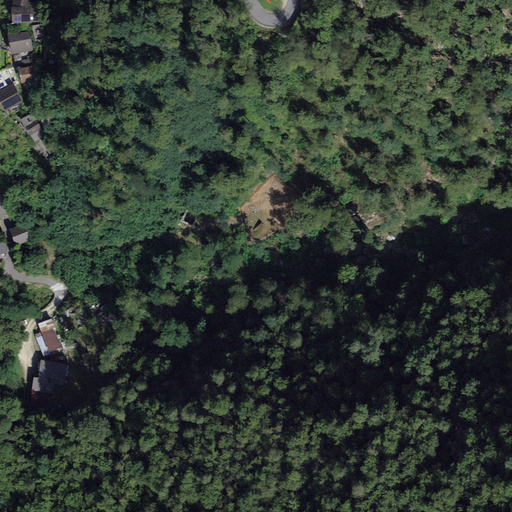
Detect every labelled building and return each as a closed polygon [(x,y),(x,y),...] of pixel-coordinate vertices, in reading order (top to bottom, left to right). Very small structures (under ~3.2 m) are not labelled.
[(29,31),(7,37),(12,56),(34,51),(29,31)] [(31,68),(18,71),(22,85),(35,82),(31,68)] [(12,85),(0,92),(0,105),(4,112),(22,101),(12,85)] [(33,113),(19,122),(24,129),(38,121),(33,113)] [(38,126),(28,135),(37,144),(46,134),(38,126)] [(28,224),(11,230),(16,245),(32,240),(28,224)] [(52,321),(39,325),(49,353),(62,349),(52,321)] [(97,346),(88,349),(89,354),(83,356),(85,365),(91,363),(93,369),(103,366),(97,346)] [(68,366),(40,362),(38,380),(33,379),(31,391),(54,394),(55,384),(65,386),(68,366)]
